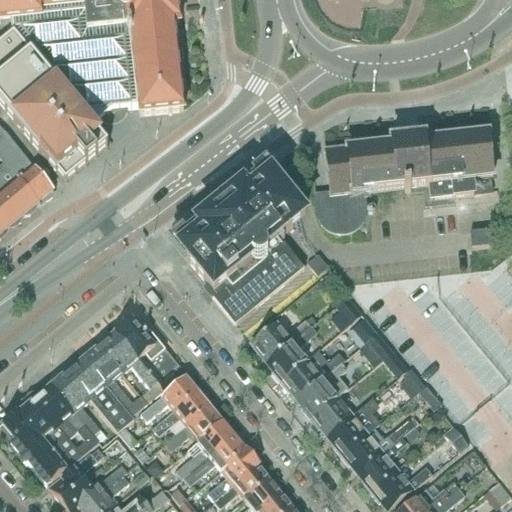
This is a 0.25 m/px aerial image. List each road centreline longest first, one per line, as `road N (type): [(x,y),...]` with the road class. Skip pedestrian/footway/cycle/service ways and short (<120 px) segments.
road 1 (residential): [(139,268),(336,511)]
road 2 (secondary): [(276,2),(255,92),(125,195),(106,226)]
road 3 (secondary): [(106,226),(146,212),(316,79),(347,64)]
road 4 (residential): [(0,384),(139,268)]
road 5 (secondary): [(347,64),(429,56),(488,25)]
road 6 (secondary): [(0,306),(106,226)]
